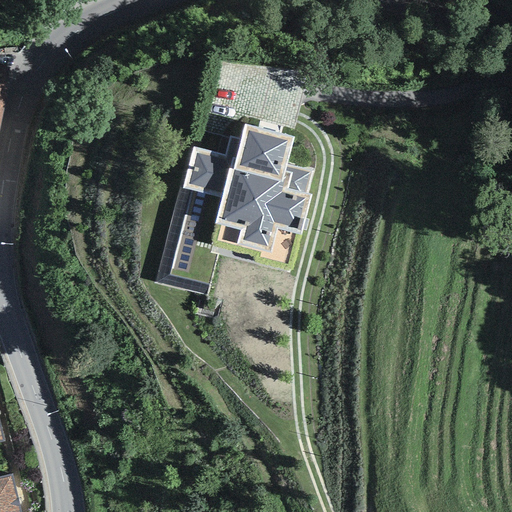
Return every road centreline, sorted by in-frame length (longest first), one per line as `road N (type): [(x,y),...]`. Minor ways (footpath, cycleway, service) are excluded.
road 1 (track): [(328,511),(301,434),(294,334),(327,153),(315,129),(271,90)]
road 2 (tertiary): [(0,287),(67,511)]
road 3 (tertiary): [(145,0),(73,32),(32,74)]
road 4 (tertiary): [(32,74),(12,123),(0,203)]
